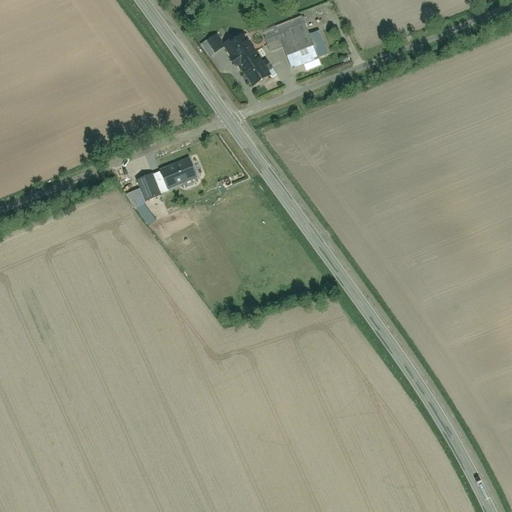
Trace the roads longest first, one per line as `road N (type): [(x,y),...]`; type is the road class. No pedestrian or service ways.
road 1 (tertiary): [(228,120),(417,383),(489,511)]
road 2 (unclassified): [(504,0),(433,27),(372,64),(228,120)]
road 3 (unclassified): [(228,120),(0,209)]
road 4 (tertiary): [(140,0),(228,120)]
